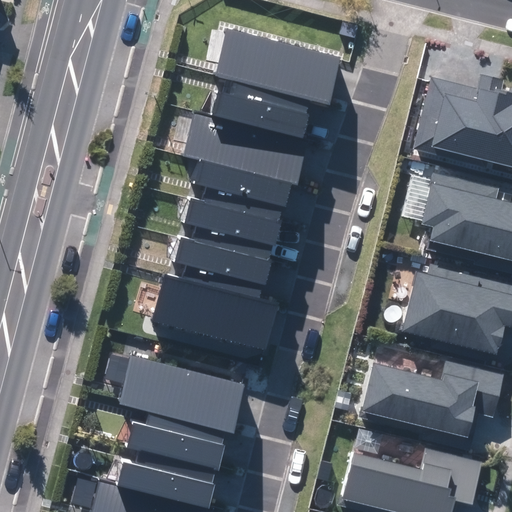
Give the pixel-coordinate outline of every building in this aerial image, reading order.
[(213,70),(234,76),(309,95),(326,100),(338,53),(225,23),(213,70)] [(511,84),(509,83),(508,88),(499,86),(502,75),(479,69),(475,83),(457,78),(430,71),(411,144),(511,169),(511,84)] [(214,86),(208,110),(299,133),(309,95),(234,76),(230,90),(214,86)] [(191,108),(181,150),(197,154),(288,176),(296,178),(306,134),(299,133),(208,110),(207,112),(191,108)] [(201,194),(276,212),(279,199),(282,200),(288,176),(197,154),(191,178),(204,181),(201,194)] [(421,246),(511,268),(511,194),(511,198),(493,194),(496,183),(430,166),(416,220),(427,223),(421,246)] [(191,234),(266,252),(269,239),(272,240),(278,213),(276,212),(201,194),(189,191),(183,216),(195,219),(191,234)] [(185,260),(181,273),(257,291),(260,278),(262,278),(269,253),(266,252),(191,234),(178,230),(171,257),(185,260)] [(401,334),(486,354),(488,344),(494,345),(495,340),(497,341),(499,333),(502,319),(511,321),(511,289),(511,284),(511,278),(477,270),(476,273),(457,268),(458,265),(430,259),(428,268),(414,265),(400,323),(404,324),(401,334)] [(151,314),(263,341),(276,295),(257,291),(181,273),(162,269),(151,314)] [(118,395),(148,402),(223,421),(231,423),(243,377),(130,348),(118,395)] [(359,416),(469,442),(473,425),(477,407),(492,410),(502,368),(444,354),(440,374),(372,358),(359,416)] [(219,437),(223,421),(148,402),(144,416),(132,413),(125,439),(137,442),(213,461),(217,462),(224,438),(219,437)] [(398,511),(452,511),(457,493),(471,496),(481,455),(425,441),(420,461),(352,444),(340,492),(400,507),(398,511)] [(209,475),(213,461),(137,442),(134,455),(121,452),(115,478),(207,501),(213,476),(209,475)] [(89,511),(209,511),(212,501),(207,501),(115,478),(99,473),(89,511)]
